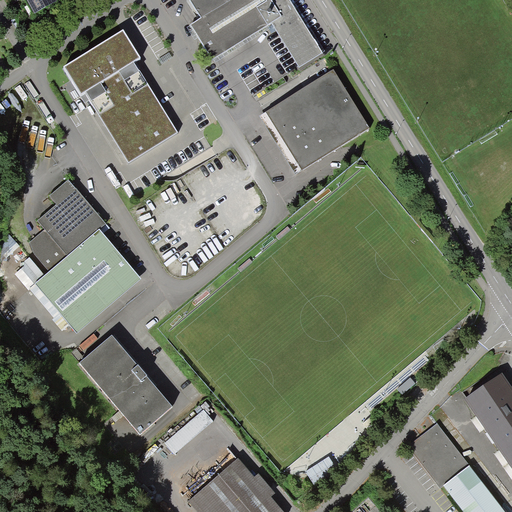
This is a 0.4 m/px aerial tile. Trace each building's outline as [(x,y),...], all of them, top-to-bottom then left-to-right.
[(57,3),(55,0),(25,0),(34,15),(57,3)] [(271,24),(300,68),(322,54),(289,0),(189,0),(201,18),(190,25),(213,60),(271,24)] [(120,35),(59,70),(79,102),(84,99),(125,168),(176,137),(134,66),(138,63),(120,35)] [(260,117),(296,175),(370,128),(334,71),(260,117)] [(36,283),(77,333),(141,279),(100,228),(105,224),(88,202),(69,180),(49,197),(56,205),(38,221),(45,230),(30,243),(35,255),(49,272),(36,283)] [(77,367),(136,440),(168,414),(110,341),(77,367)] [(465,399),(511,467),(511,386),(503,373),(465,399)] [(166,441),(176,452),(215,415),(205,404),(166,441)] [(470,467),(438,425),(419,440),(409,447),(441,489),(444,487),(470,467)] [(188,500),(198,511),(284,511),(238,458),(188,500)] [(505,511),(470,467),(444,487),(462,511),(505,511)]
